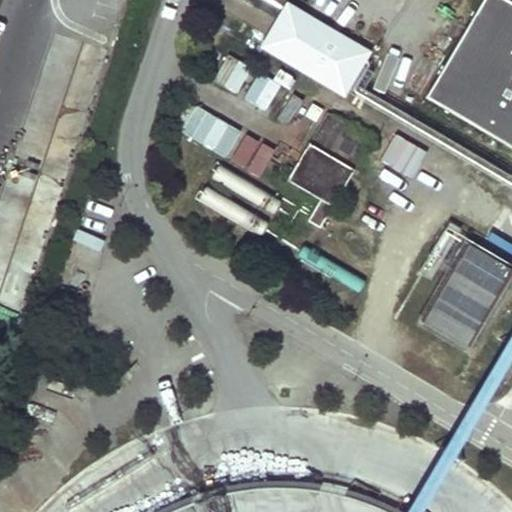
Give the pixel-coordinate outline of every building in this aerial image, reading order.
[(511,7),(500,0),(481,0),(423,99),(511,150),(511,7)] [(363,55),(286,10),(264,49),(340,93),(363,55)] [(229,57),(213,79),(242,101),(258,79),(229,57)] [(196,106),(179,130),(212,154),(229,130),(196,106)] [(332,208),(372,140),(326,113),(287,181),(332,208)] [(175,165),(200,177),(206,164),(181,152),(175,165)] [(511,192),(511,174),(489,161),(481,174),(511,192)] [(295,218),(320,230),(330,209),(306,197),(295,218)] [(510,268),(463,240),(416,320),(463,347),(510,268)] [(62,412),(67,396),(39,387),(34,403),(62,412)] [(393,511),(387,507),(317,485),(244,484),(173,503),(157,511),(393,511)]
